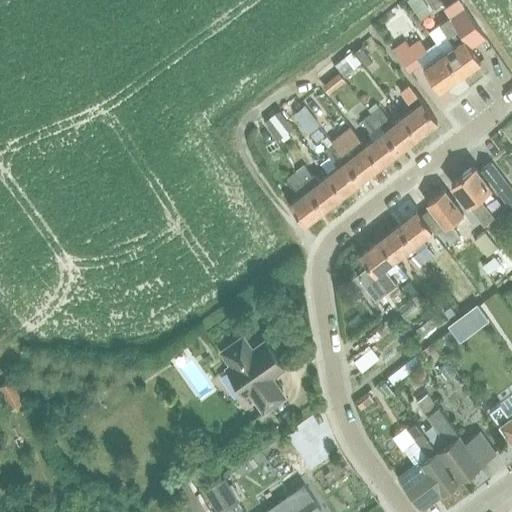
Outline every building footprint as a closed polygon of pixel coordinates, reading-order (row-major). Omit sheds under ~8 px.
[(435,41),(443,52),(459,76),(480,61),(471,46),(485,36),(478,26),(464,6),(455,13),(449,17),(450,17),(440,24),(429,32),(435,41)] [(406,41),(394,50),(412,74),(423,65),(424,66),(440,89),(459,76),(443,52),(435,41),(427,47),(421,39),(410,47),(406,41)] [(360,47),(354,52),(366,66),(372,61),(360,47)] [(361,65),(352,53),(335,67),(337,70),(344,79),(361,65)] [(323,82),(322,83),(328,92),(345,80),(344,79),(337,70),(323,82)] [(409,85),(400,92),(407,102),(412,108),(401,116),(416,135),(436,120),(421,100),(417,95),(409,85)] [(293,112),(309,132),(318,124),(303,105),(293,112)] [(273,135),(285,127),(272,108),(249,124),(265,147),(276,140),(273,135)] [(378,108),(370,114),(378,124),(386,118),(378,108)] [(370,114),(362,121),(369,130),(367,132),(372,139),(364,145),(379,164),(398,149),(383,130),(378,124),(370,114)] [(416,135),(401,116),(383,130),(398,149),(416,135)] [(348,124),(330,139),(332,142),(340,153),(345,159),(361,178),(379,164),(364,145),(359,138),(348,124)] [(332,142),(324,148),(337,166),(327,174),(342,193),(361,178),(345,159),(340,153),(332,142)] [(280,156),(292,167),(300,159),(288,148),(280,156)] [(495,190),(505,203),(511,198),(511,190),(505,182),(490,161),(480,169),(495,190)] [(342,193),(327,174),(319,179),(314,171),(311,173),(304,163),(294,170),(308,188),(323,208),(342,193)] [(473,166),(450,184),(482,226),(493,217),(477,197),(489,188),(473,166)] [(308,188),(294,170),(286,176),(300,195),(289,203),(304,223),(323,208),(308,188)] [(450,223),(462,214),(459,210),(443,189),(426,202),(444,226),(437,232),(446,244),(459,235),(450,223)] [(416,209),(397,225),(412,245),(431,231),(419,214),(416,209)] [(397,225),(378,239),(394,259),(403,252),(412,245),(397,225)] [(498,246),(486,230),(475,239),(487,255),(498,246)] [(394,259),(378,239),(358,254),(367,266),(356,275),(375,300),(395,284),(383,268),(394,259)] [(426,243),(417,251),(425,262),(434,255),(426,243)] [(417,251),(407,258),(416,269),(425,262),(417,251)] [(490,273),(501,265),(494,256),(483,264),(490,273)] [(409,280),(402,286),(411,298),(418,292),(409,280)] [(477,304),(448,326),(460,341),(489,320),(477,304)] [(442,313),(447,319),(455,313),(450,307),(442,313)] [(430,319),(416,330),(422,338),(436,327),(430,319)] [(245,394),(250,391),(264,411),(285,396),(271,376),(284,367),(265,340),(252,349),(245,339),(240,338),(225,349),(224,354),(231,364),(226,367),(245,394)] [(371,347),(354,360),(362,370),(379,357),(371,347)] [(405,361),(411,369),(427,357),(422,349),(405,361)] [(411,369),(405,361),(387,375),(393,382),(411,369)] [(11,407),(22,401),(11,381),(0,387),(11,407)] [(374,399),(368,391),(357,398),(362,407),(374,399)] [(417,403),(425,413),(435,405),(428,396),(417,403)] [(511,440),(511,439),(511,408),(505,413),(498,403),(489,410),(511,440)] [(435,451),(457,480),(479,463),(479,462),(494,451),(478,430),(463,441),(436,406),(425,415),(446,442),(435,451)] [(415,441),(405,449),(416,464),(434,490),(438,487),(441,491),(457,480),(435,451),(416,424),(408,430),(415,441)] [(222,477),(213,461),(196,471),(205,487),(222,477)] [(416,464),(398,477),(401,481),(420,507),(437,494),(434,490),(416,464)] [(219,511),(240,500),(228,477),(207,488),(219,511)] [(206,511),(188,483),(172,493),(183,511),(206,511)] [(319,511),(323,510),(309,490),(306,486),(273,508),(267,511),(319,511)] [(163,499),(159,504),(162,510),(169,511),(172,505),(169,499),(163,499)]
